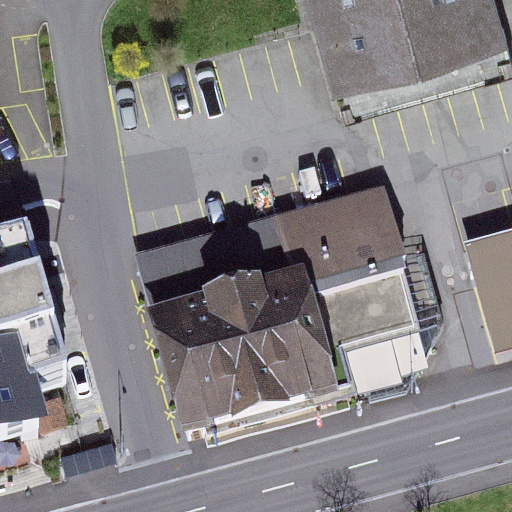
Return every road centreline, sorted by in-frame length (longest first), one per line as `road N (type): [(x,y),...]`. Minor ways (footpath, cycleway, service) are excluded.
road 1 (residential): [(170,511),(94,192),(86,0)]
road 2 (secondary): [(208,511),(511,431)]
